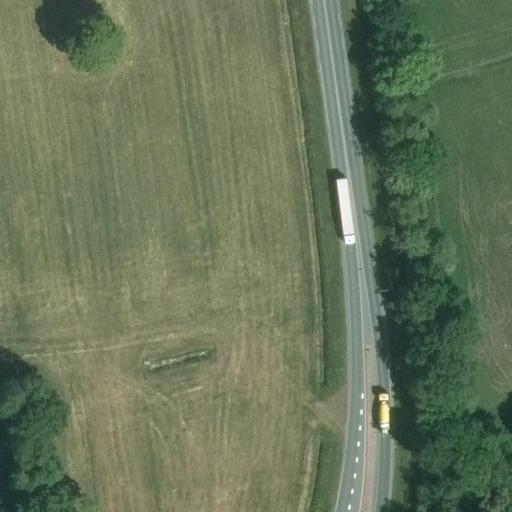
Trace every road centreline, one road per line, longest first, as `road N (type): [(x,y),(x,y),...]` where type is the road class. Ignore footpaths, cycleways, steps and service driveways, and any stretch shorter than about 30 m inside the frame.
road 1 (primary): [(379,511),(383,372),(354,230)]
road 2 (primary): [(354,230),(359,349),(340,511)]
road 3 (primary): [(354,230),(321,0)]
